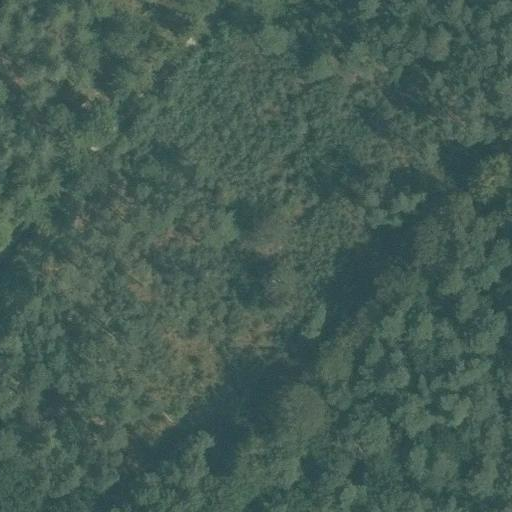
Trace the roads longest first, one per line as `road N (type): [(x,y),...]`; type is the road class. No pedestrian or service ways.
road 1 (track): [(511,192),(212,511)]
road 2 (track): [(0,279),(247,0)]
